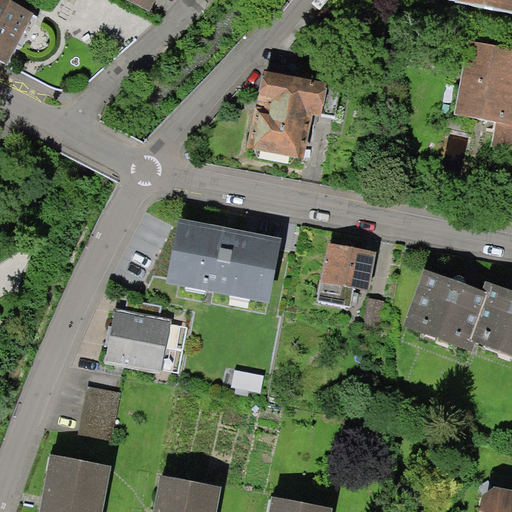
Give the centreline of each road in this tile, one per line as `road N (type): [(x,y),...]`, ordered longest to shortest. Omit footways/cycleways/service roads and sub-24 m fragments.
road 1 (residential): [(511,245),(144,169)]
road 2 (residential): [(144,169),(73,305),(3,511)]
road 3 (residential): [(307,0),(237,83),(144,169)]
road 4 (residential): [(64,127),(179,31),(204,0)]
